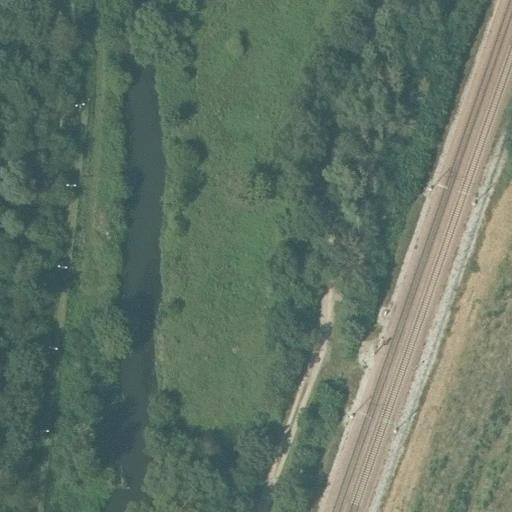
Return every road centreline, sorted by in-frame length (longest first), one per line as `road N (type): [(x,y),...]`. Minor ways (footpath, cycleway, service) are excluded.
road 1 (track): [(263,511),(328,328),(339,147),(388,0)]
road 2 (track): [(511,398),(466,511)]
